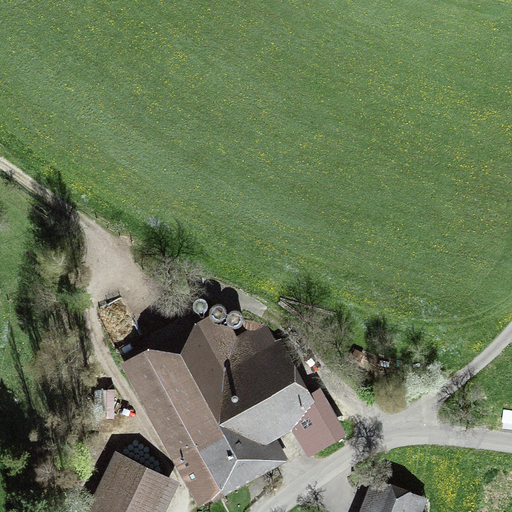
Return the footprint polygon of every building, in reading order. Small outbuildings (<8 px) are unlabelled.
[(204,327),(130,364),(203,506),(223,495),(217,484),(270,455),(236,389),(254,380),(273,417),(303,401),(264,327),(217,352),(204,327)] [(511,356),(502,364),(510,376),(511,374),(511,356)] [(343,431),(322,398),(291,417),(310,450),(343,431)] [(142,511),(161,477),(116,453),(85,511),(142,511)] [(381,488),(371,511),(409,511),(414,501),(381,488)]
